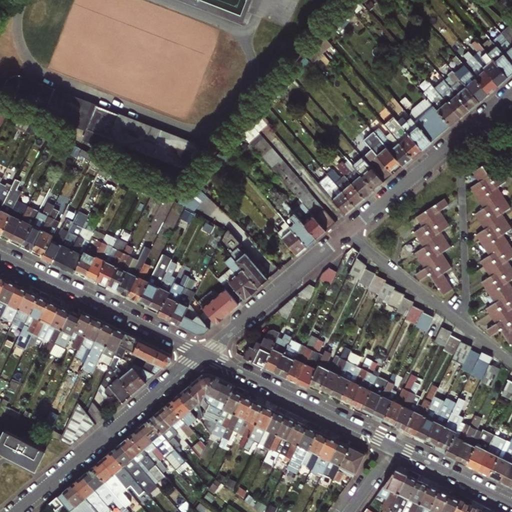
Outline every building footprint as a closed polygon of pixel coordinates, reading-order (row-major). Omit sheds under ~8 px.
[(347,7),(333,24),(336,28),(340,32),(356,14),(347,7)] [(332,32),(336,28),(333,24),(324,34),(328,38),(332,32)] [(511,25),(510,24),(503,31),(511,42),(511,25)] [(494,39),(498,44),(511,59),(511,42),(503,31),(494,39)] [(328,38),(324,34),(316,43),(320,47),(324,52),(332,43),(328,38)] [(509,76),(489,52),(477,38),(472,43),(479,50),(474,54),(500,84),(509,76)] [(316,43),(307,53),(311,58),(320,47),(316,43)] [(511,59),(498,44),(489,52),(509,76),(511,73),(511,59)] [(500,84),(474,54),(469,48),(460,56),(490,91),(500,84)] [(458,73),(481,100),(490,91),(460,56),(458,54),(454,57),(463,68),(458,73)] [(428,78),(433,74),(427,66),(422,70),(428,78)] [(451,78),(448,81),(471,108),(481,100),(458,73),(452,67),(446,72),(451,78)] [(289,87),(297,79),(291,72),(284,81),(289,87)] [(437,88),(461,116),(471,108),(448,81),(445,77),(440,81),(433,74),(428,78),(429,79),(437,88)] [(16,97),(81,123),(89,103),(25,77),(22,77),(20,77),(17,78),(15,79),(13,81),(12,83),(12,86),(12,89),(13,92),(15,95),(16,97)] [(423,84),(431,93),(437,88),(429,79),(423,84)] [(279,95),(289,87),(284,81),(275,91),(279,95)] [(428,96),(434,103),(452,124),(461,116),(437,88),(431,93),(428,96)] [(261,114),(271,103),(267,99),(258,109),(261,114)] [(98,107),(89,103),(81,123),(90,127),(98,107)] [(452,124),(434,103),(415,120),(432,140),(452,124)] [(113,137),(186,166),(194,146),(120,116),(121,114),(99,105),(98,107),(90,127),(85,139),(108,148),(113,137)] [(245,135),(250,140),(264,136),(259,131),(269,122),(261,114),(258,109),(240,129),(245,135)] [(390,130),(413,157),(422,149),(402,125),(394,116),(385,123),(390,130)] [(412,116),(402,125),(422,149),(432,140),(415,120),(412,116)] [(404,164),(413,157),(390,130),(387,133),(379,125),(374,130),(400,161),(404,164)] [(285,154),(290,149),(267,126),(262,131),(285,154)] [(233,140),(236,142),(245,135),(240,129),(232,138),(233,140)] [(400,161),(374,130),(365,138),(373,148),(364,156),(365,156),(385,180),(394,173),(391,169),(400,161)] [(264,136),(250,140),(255,146),(269,141),(264,136)] [(233,140),(224,148),(228,153),(237,144),(236,142),(233,140)] [(269,141),(255,146),(260,152),(274,148),(269,141)] [(82,148),(72,142),(68,151),(78,156),(79,154),(82,148)] [(195,147),(194,146),(186,166),(188,166),(192,164),(194,163),(197,160),(198,158),(199,156),(198,154),(198,152),(195,147)] [(224,148),(223,147),(215,156),(221,164),(230,156),(228,153),(224,148)] [(82,148),(79,154),(89,159),(92,153),(82,148)] [(260,152),(265,157),(279,153),(274,148),(260,152)] [(279,153),(265,157),(270,163),(284,159),(279,153)] [(375,188),(385,180),(365,156),(355,165),(357,168),(375,188)] [(270,163),(274,169),(288,164),(284,159),(270,163)] [(347,174),(366,196),(375,188),(357,168),(353,171),(344,160),(339,165),(347,174)] [(288,164),(274,169),(279,174),(293,169),(288,164)] [(471,185),(475,192),(484,186),(493,180),(483,166),(474,172),(480,180),(471,185)] [(334,168),(328,172),(356,205),(366,196),(347,174),(342,177),(334,168)] [(298,175),(293,169),(279,174),(284,180),(298,175)] [(356,205),(328,172),(318,180),(346,213),(356,205)] [(298,175),(284,180),(289,186),(303,181),(298,175)] [(505,181),(501,175),(493,180),(484,186),(497,207),(506,201),(497,186),(505,181)] [(12,184),(0,208),(0,231),(2,233),(12,214),(18,200),(13,198),(22,180),(15,177),(12,184)] [(0,192),(0,208),(12,184),(6,181),(0,192)] [(308,187),(303,181),(289,186),(294,191),(308,187)] [(206,194),(193,182),(187,190),(201,200),(206,194)] [(497,207),(484,186),(475,192),(484,206),(476,211),(481,218),(489,212),(497,207)] [(308,187),(294,191),(299,197),(312,193),(308,187)] [(193,209),(201,200),(187,190),(178,200),(193,209)] [(317,198),(312,193),(299,197),(301,199),(304,202),(317,198)] [(317,198),(304,202),(308,207),(321,203),(317,198)] [(444,198),(428,209),(438,225),(446,219),(441,210),(449,205),(444,198)] [(294,210),(304,202),(301,199),(292,207),(294,210)] [(292,207),(285,200),(282,203),(294,218),(289,223),(308,245),(318,237),(294,210),(292,207)] [(23,243),(34,248),(54,207),(55,204),(49,201),(43,214),(38,212),(23,243)] [(510,207),(506,201),(497,207),(489,212),(498,227),(507,222),(501,213),(510,207)] [(16,215),(12,214),(2,233),(12,238),(29,205),(22,202),(16,215)] [(304,202),(294,210),(318,237),(327,229),(317,218),(313,213),(308,207),(304,202)] [(321,203),(308,207),(313,213),(326,208),(321,203)] [(23,243),(38,212),(39,210),(29,205),(12,238),(23,243)] [(54,207),(34,248),(44,253),(51,239),(58,225),(60,220),(55,217),(59,209),(54,207)] [(326,208),(313,213),(317,218),(327,210),(326,208)] [(438,225),(428,209),(419,215),(424,223),(416,228),(421,236),(430,230),(438,225)] [(327,210),(317,218),(327,229),(337,221),(327,210)] [(498,227),(489,212),(481,218),(486,226),(477,232),(481,238),(490,232),(498,227)] [(450,226),(446,219),(438,225),(430,230),(439,245),(447,239),(442,231),(450,226)] [(56,241),(51,239),(44,253),(42,257),(54,263),(62,245),(69,231),(73,223),(66,220),(63,227),(56,241)] [(511,228),(507,222),(498,227),(490,232),(504,253),(511,247),(502,233),(511,228)] [(289,223),(279,231),(299,253),(308,245),(289,223)] [(58,225),(51,239),(56,241),(63,227),(58,225)] [(221,241),(232,254),(259,286),(269,278),(247,251),(245,252),(240,247),(245,243),(229,225),(221,241)] [(439,245),(430,230),(421,236),(426,244),(417,250),(422,256),(430,250),(439,245)] [(69,231),(62,245),(67,247),(73,233),(69,231)] [(504,253),(490,232),(481,238),(491,253),(483,258),(487,264),(495,259),(504,253)] [(63,268),(79,235),(73,233),(67,247),(62,245),(54,263),(63,268)] [(86,239),(79,235),(63,268),(74,273),(76,269),(83,255),(79,253),(86,239)] [(87,274),(103,241),(92,236),(90,241),(83,255),(76,269),(87,274)] [(90,241),(86,239),(79,253),(83,255),(90,241)] [(447,239),(439,245),(430,250),(440,265),(449,259),(443,251),(451,246),(447,239)] [(87,274),(98,279),(112,250),(108,248),(109,244),(103,241),(87,274)] [(134,246),(128,243),(124,251),(130,254),(134,246)] [(128,270),(119,289),(128,294),(145,261),(151,247),(146,244),(139,259),(138,258),(132,272),(128,270)] [(108,284),(124,251),(114,246),(112,250),(98,279),(108,284)] [(357,257),(360,253),(353,247),(346,253),(347,260),(354,264),(357,257)] [(511,255),(511,247),(504,253),(495,259),(505,274),(511,269),(511,265),(508,259),(511,255)] [(422,277),(431,271),(440,265),(430,250),(422,256),(427,264),(418,270),(422,277)] [(108,284),(119,289),(128,270),(124,268),(130,254),(124,251),(108,284)] [(259,286),(232,254),(227,258),(232,264),(230,266),(237,274),(224,285),(239,303),(259,286)] [(361,276),(366,266),(367,264),(357,257),(354,264),(351,270),(361,276)] [(453,266),(449,259),(440,265),(431,271),(441,285),(450,279),(445,271),(453,266)] [(505,274),(495,259),(487,264),(492,273),(483,279),(488,286),(497,280),(505,274)] [(151,264),(145,261),(128,294),(140,300),(149,280),(145,278),(151,264)] [(145,278),(149,280),(156,266),(151,264),(145,278)] [(161,310),(168,296),(171,291),(175,281),(177,277),(173,275),(177,266),(172,264),(168,272),(151,305),(161,310)] [(149,280),(140,300),(151,305),(168,272),(156,266),(149,280)] [(181,268),(177,266),(173,275),(177,277),(181,268)] [(371,286),(377,273),(377,272),(366,266),(361,276),(359,280),(371,286)] [(323,272),(318,283),(328,288),(337,270),(329,267),(323,272)] [(511,277),(511,269),(505,274),(497,280),(510,301),(511,299),(511,284),(509,279),(511,277)] [(387,278),(377,273),(371,286),(370,287),(380,292),(386,280),(387,278)] [(181,285),(179,284),(175,281),(171,291),(168,296),(161,310),(159,314),(170,320),(186,287),(191,277),(186,274),(184,280),(181,285)] [(191,277),(186,287),(170,320),(180,324),(191,303),(195,296),(196,292),(192,290),(196,280),(191,277)] [(16,284),(6,279),(0,290),(0,305),(3,300),(7,302),(16,284)] [(396,285),(386,280),(380,292),(379,295),(389,300),(395,287),(396,285)] [(510,301),(497,280),(488,286),(497,300),(487,307),(491,313),(501,307),(510,301)] [(16,284),(7,302),(11,304),(5,318),(12,322),(28,290),(16,284)] [(298,294),(307,304),(312,295),(305,287),(298,294)] [(389,301),(399,306),(405,295),(406,293),(395,287),(389,300),(389,301)] [(24,310),(29,313),(38,295),(28,290),(12,322),(5,335),(10,338),(24,310)] [(217,322),(231,310),(216,293),(202,305),(210,314),(217,322)] [(38,295),(29,313),(22,326),(33,332),(48,300),(38,295)] [(415,300),(405,295),(399,306),(398,308),(408,313),(413,303),(415,300)] [(295,296),(280,309),(288,313),(297,297),(295,296)] [(511,299),(510,301),(501,307),(510,321),(511,319),(511,299)] [(39,335),(40,336),(47,322),(51,324),(60,306),(48,300),(33,332),(28,341),(34,344),(39,335)] [(7,302),(0,316),(5,318),(11,304),(7,302)] [(205,319),(191,303),(180,324),(198,333),(207,331),(217,322),(210,314),(205,319)] [(406,319),(416,324),(423,310),(424,308),(413,303),(408,313),(406,319)] [(60,306),(51,324),(56,326),(49,340),(45,349),(50,352),(54,342),(70,310),(60,306)] [(510,321),(501,307),(491,313),(496,321),(488,327),(492,333),(501,328),(510,321)] [(71,333),(73,329),(80,315),(70,310),(54,342),(60,345),(67,331),(71,333)] [(434,315),(423,310),(416,324),(416,325),(427,330),(434,315)] [(77,349),(93,316),(82,311),(80,315),(73,329),(78,332),(68,354),(73,356),(77,349)] [(104,321),(93,316),(77,349),(84,352),(90,338),(95,340),(104,321)] [(511,319),(510,321),(501,328),(510,342),(511,341),(511,319)] [(88,364),(95,367),(98,359),(114,327),(104,321),(95,340),(88,354),(92,356),(88,364)] [(47,322),(40,336),(45,338),(51,324),(47,322)] [(51,324),(45,338),(49,340),(56,326),(51,324)] [(445,345),(450,334),(452,331),(442,326),(435,340),(445,345)] [(98,359),(110,364),(115,354),(126,332),(114,327),(98,359)] [(243,356),(263,365),(277,337),(280,331),(273,328),(270,329),(267,335),(265,334),(261,341),(257,339),(253,347),(249,345),(243,356)] [(60,345),(64,347),(71,333),(67,331),(60,345)] [(120,357),(121,358),(125,349),(146,359),(163,368),(170,362),(168,353),(158,348),(126,332),(115,354),(120,357)] [(461,339),(450,334),(445,345),(443,348),(454,353),(461,339)] [(312,347),(317,337),(312,335),(307,345),(312,347)] [(263,365),(274,371),(288,343),(289,340),(285,338),(284,340),(277,337),(263,365)] [(306,387),(308,382),(323,353),(319,351),(324,340),(317,337),(312,347),(295,381),(306,387)] [(291,345),(288,343),(274,371),(285,376),(299,348),(295,347),(294,349),(290,348),(291,345)] [(295,381),(312,347),(307,345),(301,343),(299,348),(285,376),(295,381)] [(334,371),(329,368),(320,388),(330,392),(346,360),(351,350),(346,347),(334,371)] [(320,388),(329,368),(325,366),(331,352),(325,349),(323,353),(308,382),(320,388)] [(474,368),(480,357),(481,355),(470,350),(464,363),(474,368)] [(142,367),(132,363),(130,365),(132,368),(123,375),(115,366),(120,357),(115,354),(110,364),(109,367),(132,394),(156,374),(142,367)] [(489,361),(480,357),(474,368),(473,370),(483,375),(488,363),(489,361)] [(163,368),(146,359),(142,367),(156,374),(163,368)] [(346,360),(330,392),(341,398),(357,365),(346,360)] [(367,370),(351,403),(362,408),(377,376),(373,374),(375,370),(374,370),(377,362),(372,360),(367,370)] [(491,386),(500,368),(488,363),(483,375),(480,380),(491,386)] [(367,370),(357,365),(341,398),(351,403),(367,370)] [(132,394),(109,367),(97,391),(105,399),(108,397),(112,397),(115,395),(122,403),(132,394)] [(397,383),(402,374),(395,370),(390,379),(397,383)] [(204,396),(214,376),(210,373),(202,374),(187,387),(200,402),(200,403),(204,396)] [(393,399),(383,418),(394,423),(417,376),(412,374),(404,389),(403,389),(398,401),(393,399)] [(378,375),(377,376),(362,408),(372,413),(388,380),(378,375)] [(216,396),(224,380),(214,376),(204,396),(211,403),(208,409),(210,411),(214,413),(217,406),(216,396)] [(423,379),(417,376),(394,423),(404,428),(413,409),(409,407),(423,379)] [(214,413),(220,416),(233,390),(235,386),(224,380),(216,396),(217,406),(214,413)] [(372,413),(383,418),(393,399),(397,391),(393,389),(396,384),(388,380),(372,413)] [(200,402),(187,387),(178,395),(191,410),(200,402)] [(415,434),(435,392),(430,389),(422,404),(417,402),(413,409),(404,428),(415,434)] [(227,427),(242,395),(233,390),(220,416),(217,422),(227,427)] [(444,396),(435,392),(415,434),(426,439),(442,406),(440,405),(444,396)] [(186,422),(190,419),(195,415),(191,410),(178,395),(169,402),(186,422)] [(237,432),(244,418),(253,400),(242,395),(227,427),(232,430),(237,432)] [(436,444),(446,449),(462,416),(458,414),(465,399),(460,397),(457,402),(436,444)] [(436,444),(457,402),(451,399),(447,408),(442,406),(426,439),(436,444)] [(248,437),(264,405),(253,400),(244,418),(249,421),(242,434),(248,437)] [(91,401),(86,413),(96,424),(105,417),(91,401)] [(169,402),(159,410),(172,425),(185,440),(194,432),(186,422),(169,402)] [(70,445),(96,424),(86,413),(77,403),(59,439),(70,445)] [(253,440),(259,442),(274,410),(264,405),(248,437),(253,440)] [(20,412),(10,408),(8,413),(18,418),(20,412)] [(149,418),(175,449),(180,444),(172,434),(169,436),(165,431),(172,425),(159,410),(149,418)] [(269,449),(285,416),(274,410),(259,442),(257,445),(268,450),(269,449)] [(214,413),(210,411),(207,417),(217,422),(220,416),(214,413)] [(455,459),(466,464),(483,431),(478,429),(484,417),(477,414),(471,426),(455,459)] [(455,459),(471,426),(466,423),(468,418),(462,415),(462,416),(446,449),(444,453),(455,459)] [(279,453),(295,421),(285,416),(269,449),(279,453)] [(217,422),(207,417),(203,425),(211,434),(217,422)] [(149,418),(140,426),(157,446),(166,457),(174,467),(184,459),(175,449),(149,418)] [(244,418),(237,432),(242,434),(249,421),(244,418)] [(306,426),(295,421),(279,453),(284,456),(290,459),(306,426)] [(130,434),(156,465),(162,460),(153,450),(157,446),(140,426),(130,434)] [(317,431),(306,426),(290,459),(286,467),(296,473),(301,464),(317,431)] [(227,441),(232,430),(227,427),(221,438),(227,441)] [(0,450),(36,468),(45,450),(4,430),(0,438),(0,450)] [(477,469),(494,435),(483,430),(483,431),(466,464),(477,469)] [(311,469),(327,436),(317,431),(301,464),(311,469)] [(130,434),(121,442),(157,486),(162,482),(151,469),(156,465),(130,434)] [(242,449),(248,437),(242,434),(237,446),(242,449)] [(477,469),(488,475),(505,440),(494,435),(477,469)] [(338,442),(327,436),(311,469),(310,471),(316,474),(317,472),(322,474),(338,442)] [(505,440),(488,475),(500,480),(511,455),(511,436),(509,442),(505,440)] [(248,451),(253,440),(248,437),(242,449),(248,451)] [(201,440),(191,448),(199,458),(205,446),(201,440)] [(111,451),(137,481),(148,494),(157,486),(121,442),(111,451)] [(348,447),(338,442),(322,474),(333,479),(334,477),(348,447)] [(166,457),(157,446),(153,450),(162,460),(166,457)] [(348,447),(334,477),(341,480),(345,473),(353,477),(357,471),(358,468),(364,455),(348,447)] [(131,486),(137,481),(111,451),(101,459),(118,479),(123,475),(131,486)] [(511,455),(500,480),(511,486),(511,483),(511,455)] [(118,479),(101,459),(92,467),(117,498),(123,493),(114,482),(118,479)] [(82,475),(99,495),(103,491),(112,502),(117,498),(92,467),(82,475)] [(364,511),(388,511),(406,475),(395,470),(377,495),(385,499),(383,503),(385,504),(381,511),(372,511),(367,508),(364,511)] [(82,475),(73,483),(97,511),(113,511),(108,506),(99,495),(82,475)] [(127,489),(131,486),(123,475),(118,479),(127,489)] [(415,479),(406,475),(388,511),(399,511),(400,511),(415,479)] [(127,489),(118,479),(114,482),(123,493),(127,489)] [(400,511),(414,511),(428,485),(415,479),(400,511)] [(97,511),(73,483),(57,496),(63,504),(70,511),(97,511)] [(438,490),(428,485),(414,511),(427,511),(429,508),(438,490)] [(440,511),(448,495),(438,490),(429,508),(434,510),(432,511),(440,511)] [(108,506),(112,502),(103,491),(99,495),(108,506)] [(130,502),(123,493),(117,498),(125,506),(130,502)] [(453,511),(459,500),(448,495),(440,511),(453,511)] [(63,504),(57,496),(49,503),(56,510),(63,504)] [(265,504),(256,500),(253,507),(262,511),(265,504)] [(466,511),(470,505),(459,500),(453,511),(466,511)]
